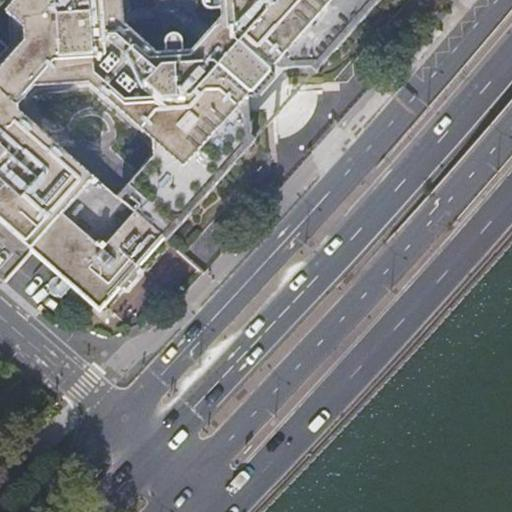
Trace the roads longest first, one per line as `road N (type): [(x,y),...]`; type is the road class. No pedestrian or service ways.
road 1 (primary): [(494,0),(127,416)]
road 2 (primary): [(511,54),(158,446)]
road 3 (primary): [(194,478),(511,118)]
road 4 (primary): [(227,510),(511,191)]
road 5 (tertiary): [(0,305),(127,416)]
road 6 (primary): [(127,416),(42,511)]
